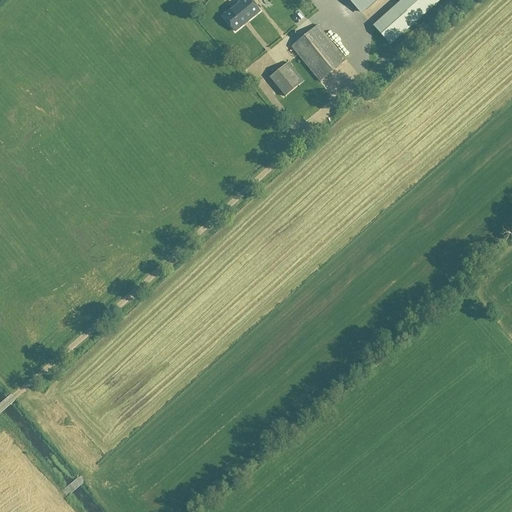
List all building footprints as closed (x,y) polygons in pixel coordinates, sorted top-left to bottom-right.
[(242,0),(234,8),(222,17),(234,32),(259,12),(249,0),(242,0)] [(348,0),(360,13),(374,0),(348,0)] [(286,13),(291,22),(306,13),(300,4),(286,13)] [(290,39),(299,33),(279,5),(264,16),(270,25),(277,20),(290,39)] [(317,26),(290,47),(319,82),(345,61),(317,26)] [(257,53),(262,49),(270,61),(280,54),(266,34),(251,44),(257,53)] [(303,82),(288,64),(269,79),(284,98),(303,82)] [(55,418),(49,429),(57,432),(62,422),(55,418)]
